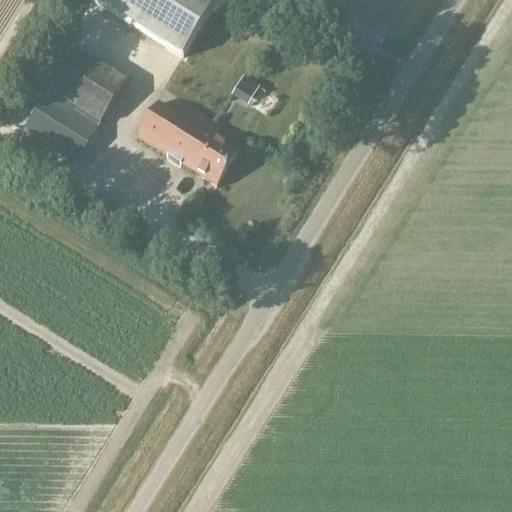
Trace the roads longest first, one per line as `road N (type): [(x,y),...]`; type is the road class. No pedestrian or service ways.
road 1 (unclassified): [(133,511),(454,0)]
road 2 (unknown): [(0,158),(266,299)]
